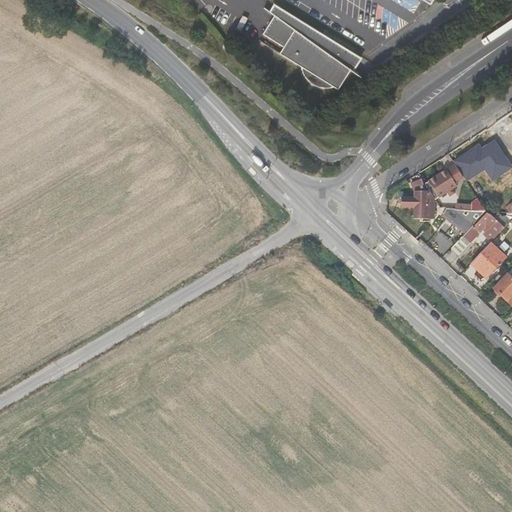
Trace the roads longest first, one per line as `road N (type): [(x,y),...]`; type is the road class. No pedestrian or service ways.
road 1 (unclassified): [(0,401),(312,215)]
road 2 (unclassified): [(511,357),(359,211)]
road 3 (unclassified): [(359,211),(372,191),(511,97)]
road 4 (unclassified): [(490,53),(400,112),(371,154)]
road 5 (primary): [(206,98),(312,215)]
road 6 (unclassified): [(371,154),(484,66),(490,53)]
road 7 (primary): [(206,98),(91,0)]
road 8 (primary): [(511,393),(406,294)]
road 9 (primary): [(312,215),(406,294)]
